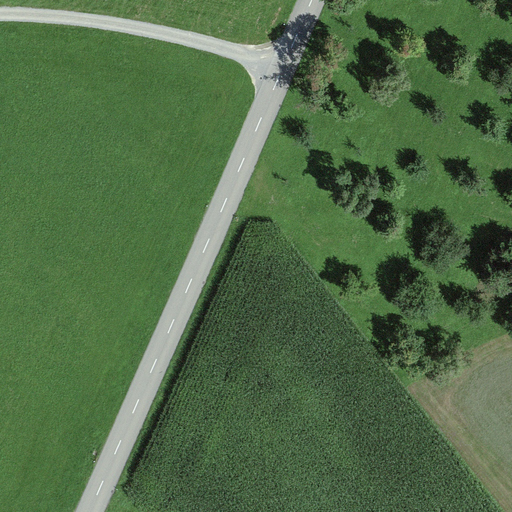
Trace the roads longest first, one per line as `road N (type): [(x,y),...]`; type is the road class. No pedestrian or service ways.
road 1 (tertiary): [(282,70),(90,511)]
road 2 (unclassified): [(0,13),(140,27),(282,70)]
